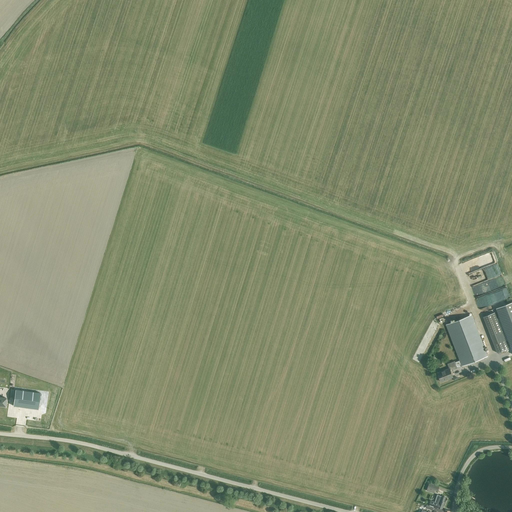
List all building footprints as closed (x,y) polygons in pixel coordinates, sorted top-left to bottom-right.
[(475,297),(493,292),(496,302),(510,298),(503,276),(471,285),(475,297)] [(511,302),(496,308),(511,350),(511,302)] [(483,317),(497,353),(508,349),(494,313),(483,317)] [(462,366),(488,356),(472,315),(446,325),(459,361),(462,366)] [(462,366),(459,361),(455,362),(455,361),(447,364),(449,369),(437,373),(441,382),(453,377),(450,371),(462,366)] [(40,393),(15,389),(13,406),(38,409),(40,393)] [(437,491),(439,487),(429,483),(426,491),(431,492),(431,489),(435,490),(437,491)] [(444,502),(445,497),(442,496),(438,495),(437,497),(435,502),(431,500),(429,505),(435,507),(442,509),(445,502),(444,502)]
